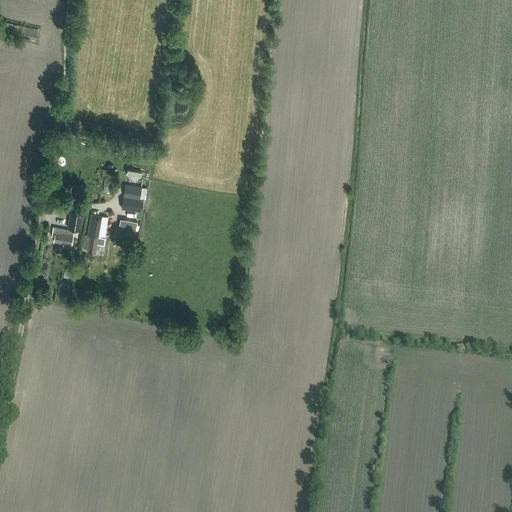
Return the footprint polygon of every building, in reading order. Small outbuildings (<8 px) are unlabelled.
[(36,41),(38,29),(0,21),(0,31),(12,34),(12,36),(36,41)] [(141,186),(125,184),(124,196),(139,198),(141,186)] [(137,210),(138,198),(127,198),(126,209),(137,210)] [(70,211),(67,228),(80,230),(83,213),(70,211)] [(85,237),(84,247),(88,248),(87,251),(96,253),(97,243),(103,244),(108,217),(91,214),(87,238),(85,237)] [(115,226),(113,237),(134,240),(137,221),(130,220),(122,219),(121,227),(120,226),(115,226)] [(53,227),(51,236),(54,236),(53,241),(72,244),(74,230),(53,227)]
